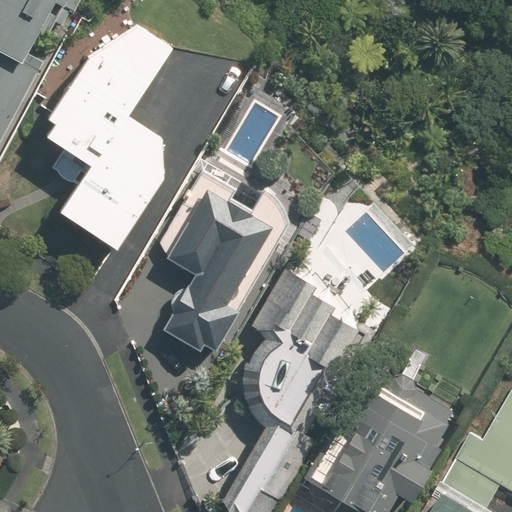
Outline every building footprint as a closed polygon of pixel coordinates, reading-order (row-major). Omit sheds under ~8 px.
[(0,0),(0,49),(23,61),(54,2),(75,12),(80,0),(0,0)] [(115,248),(164,173),(162,137),(126,114),(172,48),(138,24),(93,53),(49,115),(57,121),(49,133),(93,164),(61,213),(115,248)] [(0,143),(43,72),(25,61),(24,62),(14,79),(0,69),(0,143)] [(176,306),(176,307),(164,331),(200,349),(203,343),(216,350),(237,307),(224,301),(229,290),(235,293),(273,221),(209,187),(171,259),(198,273),(193,285),(188,283),(186,287),(185,287),(184,287),(183,287),(182,288),(181,288),(180,289),(179,289),(179,290),(178,290),(177,291),(177,292),(176,293),(176,294),(175,294),(175,295),(175,296),(174,297),(174,298),(174,299),(174,300),(174,301),(174,302),(174,303),(175,303),(175,304),(175,305),(176,306)] [(230,511),(274,511),(295,473),(328,412),(372,340),(330,315),(334,305),(312,291),(315,284),(284,269),(254,325),(264,336),(264,337),(262,339),(260,341),(258,343),(256,345),(254,347),(253,350),(251,352),(250,355),(248,358),(247,360),(246,363),(245,366),(245,369),(244,372),(244,375),(244,377),(243,380),(243,383),(244,386),(244,389),(244,392),(245,395),(246,398),(247,401),(248,403),(249,406),(251,409),(252,411),(254,414),(255,416),(257,418),(259,421),(261,423),(263,425),(266,426),(222,498),(230,511)] [(333,415),(300,476),(352,504),(347,511),(390,511),(400,494),(411,500),(454,419),(452,404),(431,391),(428,396),(414,387),(416,382),(383,362),(346,423),(333,415)] [(448,486),(433,511),(493,511),(488,509),(503,485),(511,490),(511,396),(485,441),(471,433),(441,482),(448,486)]
